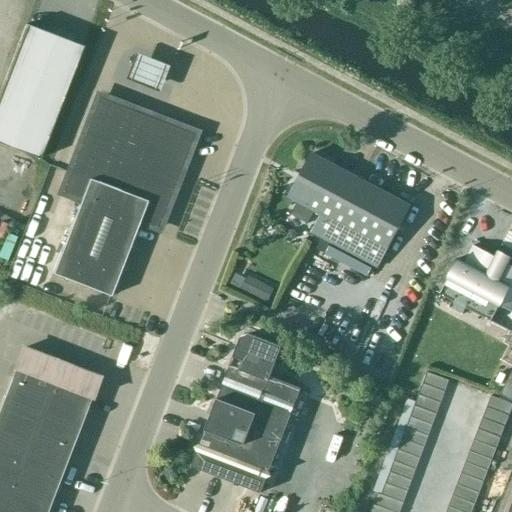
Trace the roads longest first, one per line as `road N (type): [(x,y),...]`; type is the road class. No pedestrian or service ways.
road 1 (unclassified): [(116,498),(280,73)]
road 2 (unclassified): [(511,196),(280,73)]
road 3 (unclassified): [(280,73),(141,0)]
